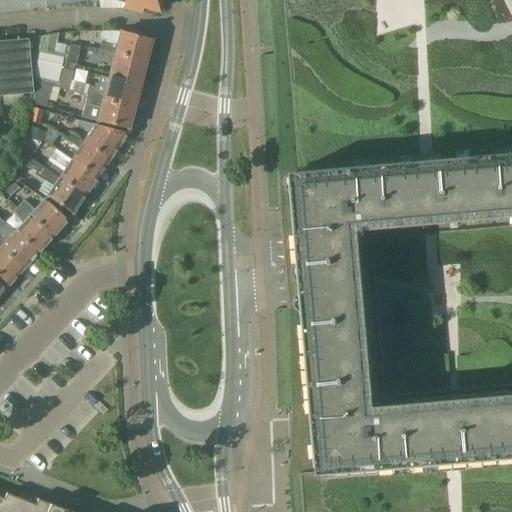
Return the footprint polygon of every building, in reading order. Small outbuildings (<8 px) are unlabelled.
[(18,0),(5,0),(7,12),(20,10),(18,0)] [(31,0),(18,0),(20,10),(33,8),(31,0)] [(31,0),(33,8),(46,6),(45,0),(31,0)] [(115,0),(116,1),(124,3),(123,8),(140,12),(142,6),(158,11),(159,7),(161,7),(162,1),(161,0),(115,0)] [(511,511),(511,0),(255,0),(257,16),(259,48),(273,47),(273,55),(260,56),(264,121),(268,209),(295,207),(299,251),(303,285),(305,308),(275,310),(278,409),(304,407),(307,444),(290,446),(291,449),(307,447),(308,470),(304,471),(304,474),(300,474),(300,476),(290,477),(293,511),(511,511)] [(150,39),(119,31),(115,49),(111,48),(112,43),(100,40),(98,49),(145,61),(150,39)] [(0,96),(33,94),(32,80),(28,39),(0,41),(0,96)] [(70,45),(65,63),(74,65),(79,47),(70,45)] [(140,83),(145,61),(98,49),(96,56),(109,59),(109,56),(113,57),(109,74),(140,83)] [(74,65),(65,63),(58,88),(68,91),(74,65)] [(93,88),(89,86),(87,96),(133,108),(140,83),(109,74),(108,79),(99,76),(97,85),(94,84),(93,88)] [(31,104),(45,107),(48,94),(49,94),(51,86),(32,80),(33,94),(31,104)] [(85,104),(81,118),(128,129),(133,108),(87,96),(85,104)] [(33,108),(30,121),(38,125),(42,111),(33,108)] [(80,122),(77,126),(89,134),(83,142),(109,160),(126,135),(80,122)] [(72,134),(67,141),(79,149),(72,160),(97,178),(109,160),(83,142),(72,134)] [(24,154),(22,163),(36,172),(41,166),(24,154)] [(63,172),(51,164),(47,170),(84,197),(97,178),(72,160),(63,172)] [(47,197),(72,215),(84,197),(41,166),(36,172),(34,175),(53,188),(47,197)] [(2,191),(9,198),(19,188),(15,183),(2,191)] [(34,211),(23,202),(18,207),(52,238),(67,221),(44,200),(34,211)] [(18,207),(13,213),(24,222),(14,233),(37,254),(52,238),(18,207)] [(0,248),(23,270),(37,254),(14,233),(3,223),(0,226),(0,248)] [(0,278),(8,286),(23,270),(0,248),(0,278)] [(72,511),(22,492),(20,497),(0,489),(0,511),(72,511)]
